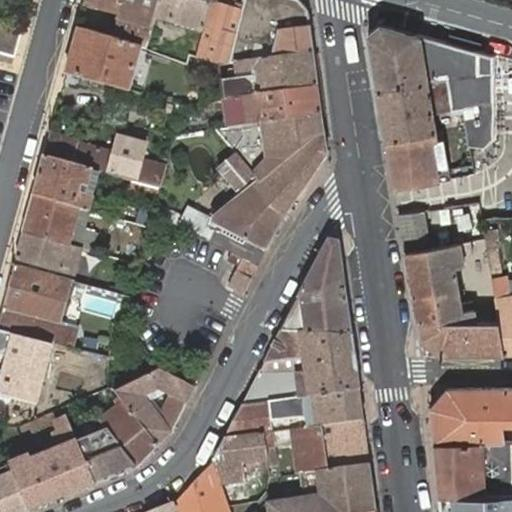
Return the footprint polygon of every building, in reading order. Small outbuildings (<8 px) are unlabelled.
[(116,27),(123,0),(86,0),(86,4),(110,11),(107,24),(116,27)] [(113,40),(141,48),(147,50),(150,41),(156,17),(160,0),(123,0),(116,27),(113,40)] [(183,24),(189,0),(160,0),(156,17),(150,41),(157,43),(159,34),(167,36),(171,22),(183,24)] [(197,29),(205,30),(212,0),(189,0),(183,24),(197,29)] [(245,0),(230,64),(238,63),(273,58),(279,32),(311,28),(309,12),(298,0),(297,0),(245,0)] [(210,18),(199,57),(220,63),(222,53),(229,55),(235,34),(223,31),(225,22),(210,18)] [(23,28),(0,22),(0,52),(15,57),(23,28)] [(496,55),(419,33),(382,23),(369,34),(379,89),(427,81),(426,70),(457,77),(469,148),(484,147),(494,138),(496,55)] [(273,58),(314,53),(311,28),(279,32),(273,58)] [(79,30),(67,74),(128,91),(141,48),(113,40),(79,30)] [(225,100),(318,88),(314,53),(273,58),(238,63),(239,70),(240,78),(223,81),(225,100)] [(427,81),(379,89),(387,140),(435,132),(433,114),(452,110),(447,78),(427,81)] [(262,124),(322,115),(318,88),(225,100),(229,128),(232,127),(262,124)] [(330,150),(324,135),(322,115),(262,124),(232,127),(229,128),(216,130),(238,156),(253,175),(259,182),(255,185),(291,209),(330,150)] [(444,130),(435,132),(437,139),(445,138),(444,130)] [(435,132),(387,140),(392,165),(396,188),(474,174),(472,165),(450,169),(445,138),(437,139),(435,132)] [(92,170),(161,188),(167,168),(141,161),(145,146),(119,139),(115,154),(50,136),(44,157),(92,170)] [(255,185),(259,182),(253,175),(238,156),(219,172),(240,198),(255,185)] [(34,196),(89,211),(93,196),(79,192),(81,185),(87,187),(92,170),(44,157),(34,196)] [(216,220),(210,233),(263,260),(285,217),(291,209),(255,185),(240,198),(218,215),(216,220)] [(23,233),(79,248),(89,211),(34,196),(23,233)] [(188,206),(179,226),(208,240),(210,233),(216,220),(188,206)] [(425,213),(401,217),(407,253),(431,248),(425,213)] [(23,233),(17,260),(73,275),(81,249),(79,248),(23,233)] [(208,240),(243,257),(260,266),(263,260),(210,233),(208,240)] [(282,329),(352,334),(340,242),(328,239),(282,329)] [(407,253),(415,299),(456,292),(453,270),(463,268),(461,255),(471,253),(469,241),(431,248),(407,253)] [(500,323),(506,356),(511,355),(511,297),(507,278),(502,278),(495,245),(486,246),(493,285),(499,313),(500,323)] [(254,278),(260,266),(243,257),(236,269),(254,278)] [(73,275),(17,260),(0,320),(0,330),(42,342),(74,351),(80,329),(60,323),(73,275)] [(243,299),(254,278),(236,269),(227,287),(243,299)] [(415,299),(419,323),(480,323),(500,323),(499,313),(472,310),(460,313),(456,292),(415,299)] [(85,293),(80,310),(115,320),(120,303),(85,293)] [(425,356),(486,355),(480,323),(419,323),(425,356)] [(480,323),(486,355),(506,356),(500,323),(480,323)] [(360,390),(352,334),(282,329),(268,357),(304,352),(304,339),(311,338),(315,367),(260,372),(243,406),(360,390)] [(0,330),(0,359),(14,363),(10,379),(5,397),(25,403),(29,390),(39,393),(49,357),(39,354),(42,342),(0,330)] [(109,358),(78,351),(75,365),(109,373),(109,358)] [(14,363),(0,359),(0,375),(10,379),(14,363)] [(167,373),(164,369),(163,370),(109,393),(117,402),(119,404),(157,448),(174,431),(196,389),(196,388),(167,373)] [(431,407),(435,443),(503,441),(502,422),(511,421),(511,388),(450,388),(431,407)] [(364,421),(360,390),(243,406),(227,438),(265,433),(275,432),(296,429),(310,428),(364,421)] [(119,404),(98,422),(105,430),(136,468),(157,448),(119,404)] [(74,438),(65,415),(53,420),(63,448),(30,460),(28,456),(10,465),(28,511),(29,511),(94,486),(74,438)] [(304,474),(370,465),(364,421),(310,428),(296,429),(298,447),(300,458),(301,475),(304,474)] [(296,429),(275,432),(277,449),(298,447),(296,429)] [(83,434),(74,438),(94,486),(136,468),(105,430),(85,439),(83,434)] [(277,449),(275,432),(265,433),(267,450),(277,449)] [(265,433),(227,438),(214,463),(222,486),(246,482),(246,474),(270,471),(269,460),(267,450),(265,433)] [(511,440),(503,441),(435,443),(437,496),(454,495),(511,494),(511,440)] [(172,506),(173,511),(231,511),(222,486),(214,463),(170,502),(172,506)] [(28,511),(10,465),(0,468),(0,511),(28,511)] [(376,511),(370,465),(304,474),(307,504),(271,509),(271,511),(376,511)] [(248,490),(249,504),(258,502),(267,489),(248,490)] [(511,511),(511,494),(454,495),(454,511),(511,511)]
